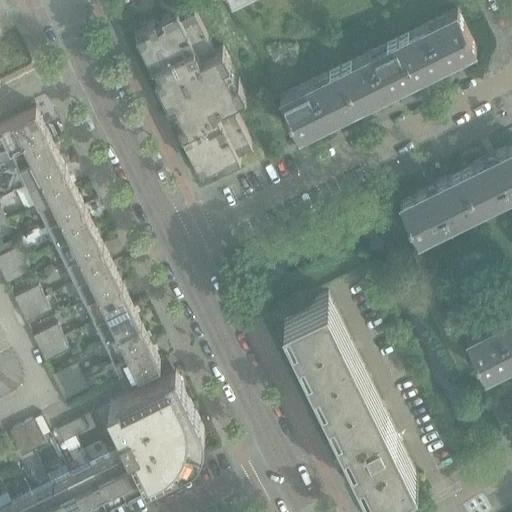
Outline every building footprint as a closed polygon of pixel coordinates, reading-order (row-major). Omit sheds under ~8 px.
[(255,147),(234,106),(231,100),(246,93),(239,79),(233,81),(224,63),(230,60),(223,46),(215,50),(191,1),(154,19),(147,23),(149,27),(136,33),(152,66),(158,64),(161,71),(156,74),(169,102),(175,99),(179,108),(176,110),(176,111),(185,107),(189,115),(178,120),(182,128),(204,173),(255,147)] [(398,38),(416,75),(449,59),(477,46),(457,7),(398,38)] [(398,38),(340,66),(359,104),(416,75),(398,38)] [(281,96),(299,133),(359,104),(340,66),(281,96)] [(0,148),(46,126),(36,105),(0,122),(0,148)] [(46,126),(0,148),(0,149),(7,146),(16,164),(56,145),(46,126)] [(511,144),(461,169),(480,208),(511,192),(511,144)] [(26,184),(65,164),(56,145),(16,164),(26,184)] [(35,203),(75,184),(65,164),(26,184),(35,203)] [(480,208),(461,169),(400,199),(419,238),(480,208)] [(45,223),(84,203),(75,184),(35,203),(45,223)] [(54,242),(94,223),(84,203),(45,223),(54,242)] [(6,217),(0,220),(0,235),(13,230),(6,217)] [(64,261),(103,242),(94,223),(54,242),(64,261)] [(73,281),(113,261),(103,242),(64,261),(73,281)] [(0,267),(0,268),(26,256),(19,243),(0,253),(0,267)] [(26,256),(0,268),(7,281),(32,269),(26,256)] [(83,300),(122,281),(113,261),(73,281),(83,300)] [(92,320),(132,300),(122,281),(83,300),(92,320)] [(20,307),(45,295),(39,282),(13,295),(20,307)] [(329,290),(328,290),(284,312),(285,313),(286,312),(345,432),(344,432),(345,434),(359,462),(360,464),(374,493),(373,493),(374,494),(418,473),(418,471),(417,472),(328,293),(330,293),(329,290)] [(45,295),(20,307),(26,320),(51,308),(45,295)] [(102,339),(141,320),(132,300),(92,320),(102,339)] [(511,360),(511,312),(467,335),(486,374),(511,360)] [(111,358),(151,339),(141,320),(102,339),(111,358)] [(39,346),(64,334),(57,321),(33,334),(39,346)] [(64,334),(39,346),(45,359),(70,346),(64,334)] [(122,379),(161,359),(151,339),(111,358),(122,379)] [(58,385),(83,372),(77,360),(52,372),(58,385)] [(108,401),(114,414),(128,441),(147,480),(188,460),(191,458),(194,457),(195,455),(197,453),(199,451),(200,449),(202,447),(203,445),(203,442),(204,440),(204,437),(205,435),(205,432),(204,430),(204,427),(203,425),(202,422),(176,368),(108,401)] [(83,372),(58,385),(64,397),(89,385),(83,372)] [(102,420),(114,414),(108,401),(96,407),(102,420)] [(82,414),(70,420),(76,433),(88,427),(82,414)] [(22,422),(35,447),(47,441),(35,416),(22,422)] [(57,427),(63,439),(76,433),(70,420),(57,427)] [(35,447),(22,422),(10,428),(22,453),(35,447)] [(109,450),(128,490),(147,480),(128,441),(109,450)] [(0,463),(8,460),(0,442),(0,463)] [(89,460),(109,499),(128,490),(109,450),(89,460)] [(70,470),(89,509),(109,499),(89,460),(70,470)] [(83,511),(89,509),(70,470),(50,479),(66,511),(83,511)] [(31,489),(42,511),(66,511),(50,479),(31,489)] [(12,498),(18,511),(42,511),(31,489),(12,498)] [(0,503),(0,511),(18,511),(12,498),(0,503)]
